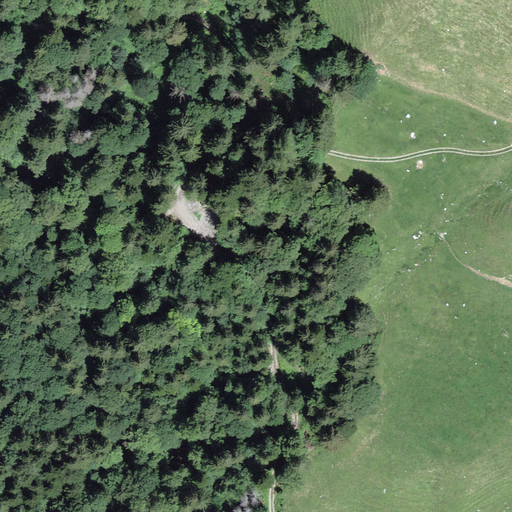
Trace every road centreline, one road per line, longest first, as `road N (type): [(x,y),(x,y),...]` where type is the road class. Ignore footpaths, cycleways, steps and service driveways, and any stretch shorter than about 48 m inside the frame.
road 1 (track): [(272,511),(272,468),(293,423),(278,384),(265,290),(259,273),(212,245),(177,203),(216,109),(216,39),(199,16),(116,19),(33,0)]
road 2 (track): [(299,0),(314,140),(324,152),(389,159),(511,148)]
